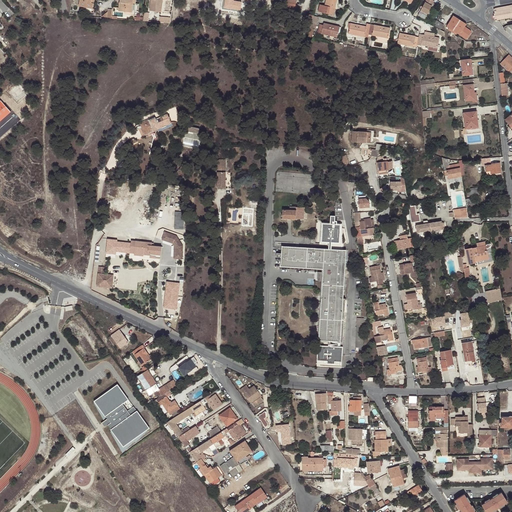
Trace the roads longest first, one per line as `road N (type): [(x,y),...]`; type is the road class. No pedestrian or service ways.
road 1 (residential): [(384,198),(382,232),(413,391)]
road 2 (unclassified): [(220,359),(265,380),(370,390)]
road 3 (unclassified): [(218,374),(305,502)]
road 4 (residential): [(509,186),(498,35)]
road 5 (unclassified): [(86,296),(209,353)]
road 6 (unclassified): [(86,296),(103,174)]
